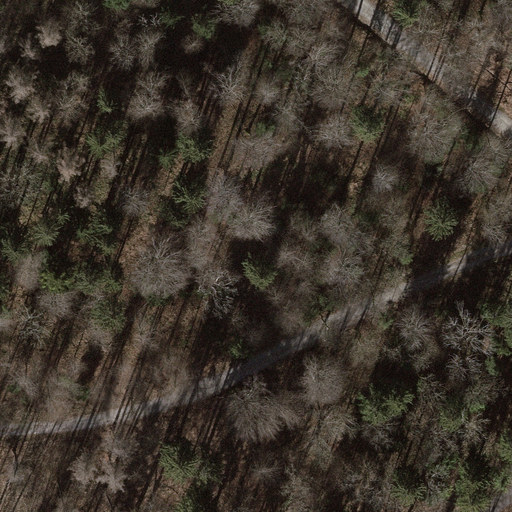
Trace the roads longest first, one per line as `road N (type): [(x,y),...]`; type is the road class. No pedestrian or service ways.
road 1 (track): [(511,246),(162,404),(0,429)]
road 2 (track): [(349,0),(511,131)]
